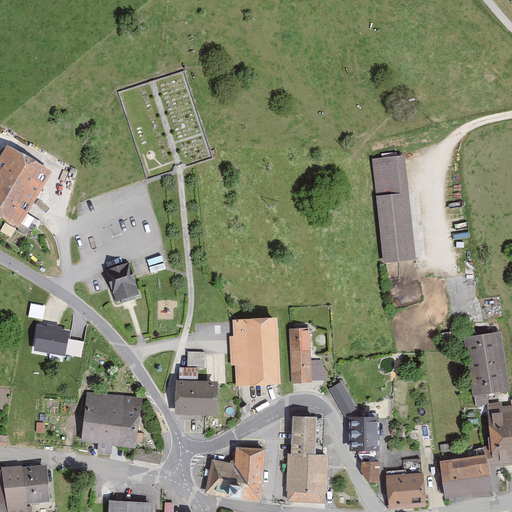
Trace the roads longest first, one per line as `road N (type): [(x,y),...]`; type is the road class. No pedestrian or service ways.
road 1 (residential): [(180,452),(305,400),(329,409),(374,511)]
road 2 (tertiary): [(180,452),(139,370),(95,320),(0,258)]
road 3 (residential): [(0,452),(178,478)]
